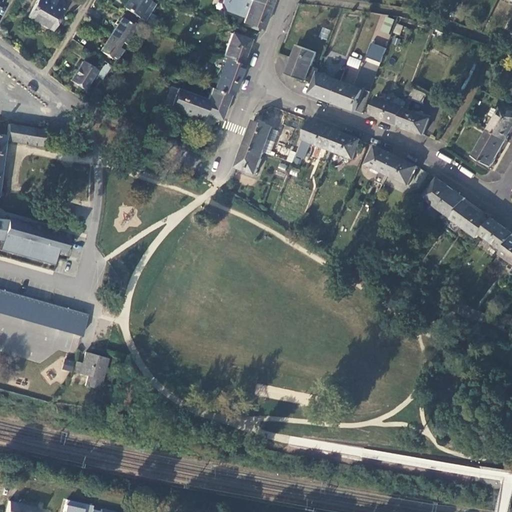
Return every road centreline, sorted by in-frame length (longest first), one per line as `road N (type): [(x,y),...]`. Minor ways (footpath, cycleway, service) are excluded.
road 1 (residential): [(256,90),(433,159),(511,213)]
road 2 (residential): [(98,205),(10,188),(16,149),(101,164)]
road 3 (residential): [(98,205),(84,286),(0,265)]
road 4 (residential): [(0,47),(64,94),(101,164)]
